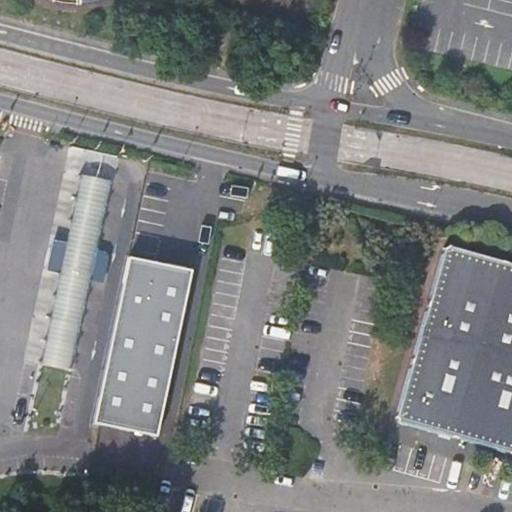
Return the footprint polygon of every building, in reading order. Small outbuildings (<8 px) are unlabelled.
[(214,35),(183,27),(179,43),(210,50),(214,35)] [(112,183),(78,175),(64,242),(98,250),(112,183)] [(98,250),(64,242),(54,240),(48,271),(57,273),(92,280),(98,250)] [(511,260),(448,242),(441,247),(393,413),(397,421),(480,444),(511,452),(511,260)] [(96,422),(160,435),(194,267),(129,254),(96,422)] [(57,273),(38,366),(43,367),(66,371),(73,372),(92,280),(57,273)]
